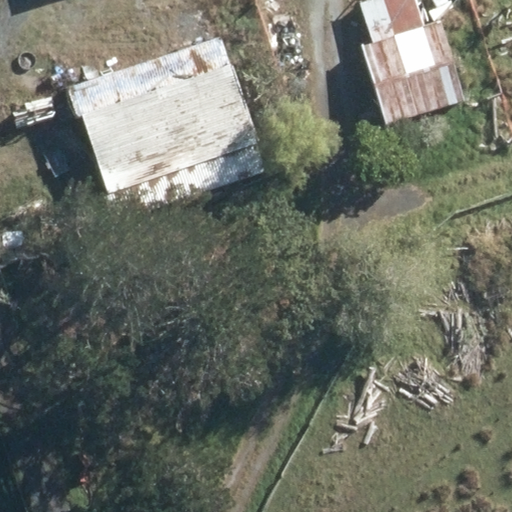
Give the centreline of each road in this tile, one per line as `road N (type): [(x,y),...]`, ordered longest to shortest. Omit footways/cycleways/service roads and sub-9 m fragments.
road 1 (track): [(208,511),(333,256),(329,159),(283,0)]
road 2 (track): [(67,511),(0,284)]
